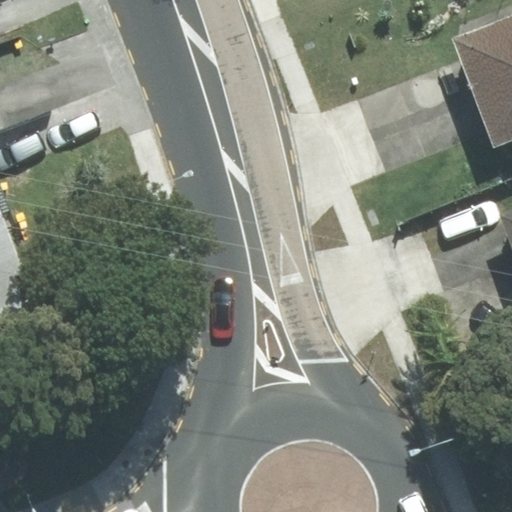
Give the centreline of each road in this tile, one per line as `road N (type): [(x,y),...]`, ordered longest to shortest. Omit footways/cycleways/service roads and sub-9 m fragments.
road 1 (secondary): [(254,425),(234,323),(240,154)]
road 2 (secondary): [(240,154),(279,225),(325,402)]
road 3 (secondary): [(185,0),(240,154)]
road 4 (secondary): [(325,402),(369,417),(391,438),(406,464),(409,511)]
